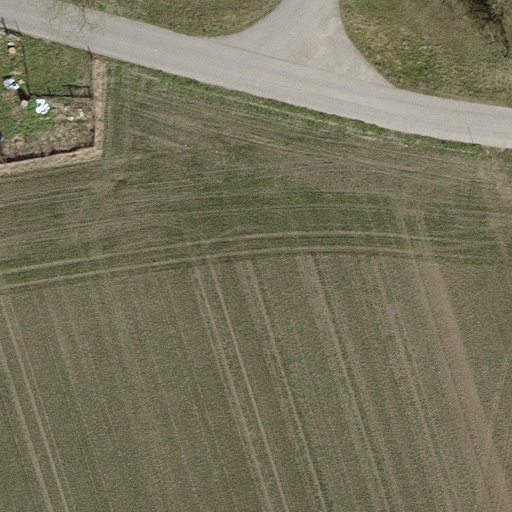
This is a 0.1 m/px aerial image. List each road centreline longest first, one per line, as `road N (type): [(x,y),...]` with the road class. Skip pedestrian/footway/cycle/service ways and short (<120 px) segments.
road 1 (track): [(301,84),(0,5)]
road 2 (track): [(511,130),(301,84)]
